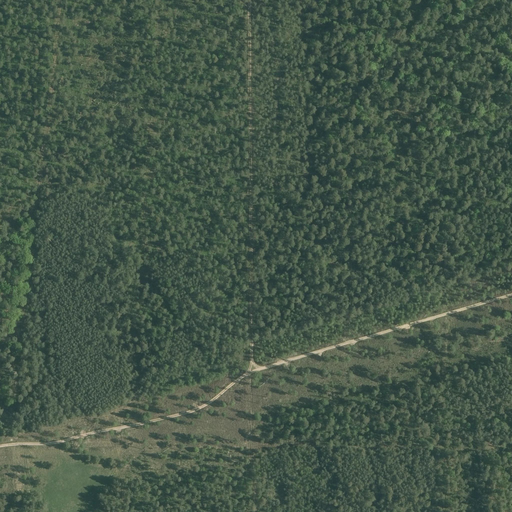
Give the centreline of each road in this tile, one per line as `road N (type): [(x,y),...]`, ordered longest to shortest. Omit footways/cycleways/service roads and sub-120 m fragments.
road 1 (track): [(511,293),(265,366),(235,378),(209,406),(70,445),(0,446)]
road 2 (track): [(249,0),(252,372)]
